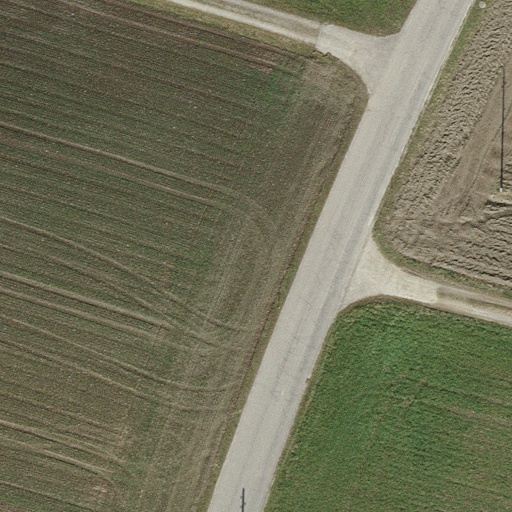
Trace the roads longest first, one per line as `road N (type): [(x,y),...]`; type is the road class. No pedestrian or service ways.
road 1 (tertiary): [(246,511),(335,276),(459,0)]
road 2 (track): [(163,0),(421,80)]
road 3 (track): [(511,323),(335,276)]
